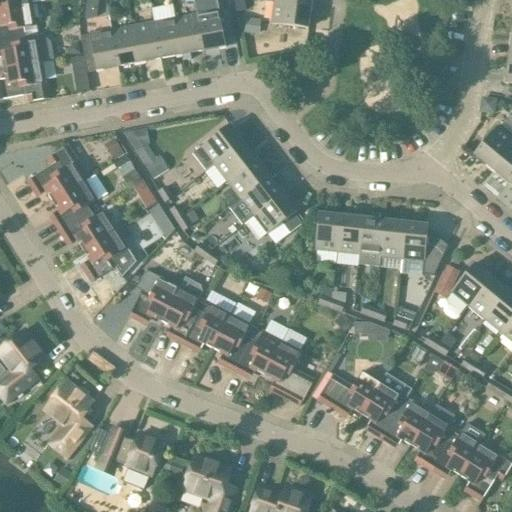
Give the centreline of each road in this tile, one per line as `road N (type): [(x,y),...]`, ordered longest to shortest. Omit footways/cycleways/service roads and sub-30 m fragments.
road 1 (residential): [(417,511),(299,444),(145,391),(95,343),(0,207)]
road 2 (residential): [(433,167),(372,174),(326,164),(265,94),(242,85),(0,127)]
road 3 (residential): [(433,167),(465,121),(483,9)]
